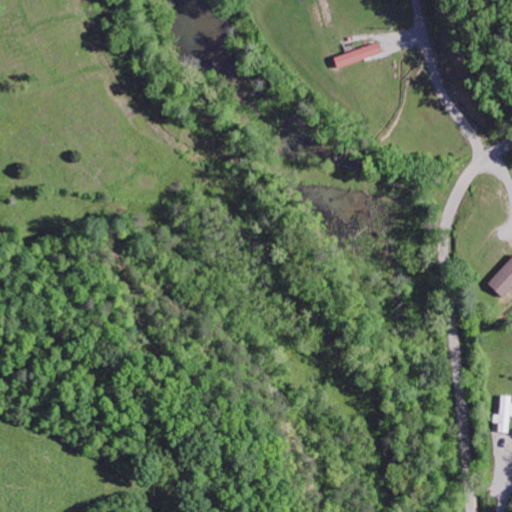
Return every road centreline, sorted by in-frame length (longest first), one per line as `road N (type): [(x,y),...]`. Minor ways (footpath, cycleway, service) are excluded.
road 1 (residential): [(473,511),(445,244),(452,205),(472,173),(511,151)]
road 2 (residential): [(511,134),(350,85),(310,37),(334,0)]
